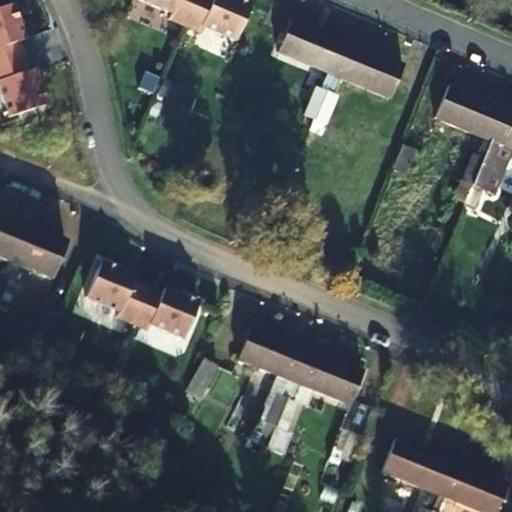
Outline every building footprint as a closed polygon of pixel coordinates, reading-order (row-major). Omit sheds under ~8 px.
[(137,0),(136,2),(170,15),(167,22),(182,28),(194,0),(137,0)] [(194,0),(182,28),(198,34),(200,29),(233,43),(249,7),(233,0),(194,0)] [(22,42),(11,7),(0,9),(0,65),(22,58),(17,43),(22,42)] [(308,114),(318,119),(352,42),(296,18),(282,52),(331,73),(324,89),(318,87),(308,114)] [(407,66),(352,42),(318,119),(331,124),(342,97),(337,95),(344,78),(393,100),(407,66)] [(22,58),(0,65),(0,100),(6,119),(43,107),(32,71),(26,73),(22,58)] [(461,185),(473,190),(506,111),(450,87),(435,121),(485,142),(478,159),(473,156),(461,185)] [(511,114),(506,111),(473,190),(485,195),(496,168),(491,165),(498,148),(511,154),(511,114)] [(0,298),(29,228),(0,216),(0,258),(8,262),(1,279),(0,278),(0,298)] [(65,243),(29,228),(0,298),(0,310),(6,313),(17,286),(12,284),(19,267),(50,280),(65,243)] [(100,262),(85,298),(119,312),(116,317),(131,324),(147,287),(133,281),(135,276),(100,262)] [(147,287),(131,324),(147,330),(149,325),(183,339),(198,302),(163,288),(161,293),(147,287)] [(47,340),(57,315),(45,309),(34,334),(47,340)] [(274,428),(306,350),(250,327),(237,359),(286,379),(279,398),(274,395),(262,423),(274,428)] [(363,373),(306,350),(274,428),(286,433),(298,405),(292,403),(300,385),(350,407),(363,373)] [(195,386),(211,393),(222,369),(205,362),(195,386)] [(336,458),(352,465),(365,432),(349,426),(336,458)] [(416,511),(430,511),(452,462),(395,438),(381,473),(430,494),(422,511),(418,510),(416,511)] [(452,462),(430,511),(439,511),(445,500),(472,511),(495,511),(507,485),(452,462)]
